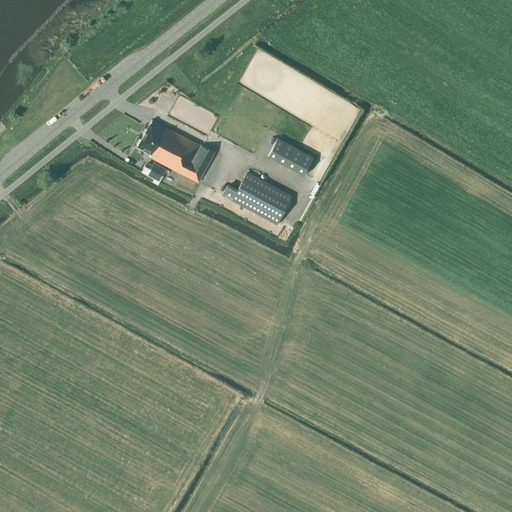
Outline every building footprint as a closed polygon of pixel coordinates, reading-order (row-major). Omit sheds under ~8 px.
[(262,100),(253,134),(265,137),(274,103),(262,100)] [(126,113),(136,119),(141,110),(131,104),(126,113)] [(150,153),(148,156),(198,182),(214,151),(151,119),(137,146),(150,153)] [(277,138),(267,156),(303,175),(312,157),(277,138)] [(153,162),(147,173),(159,180),(165,169),(153,162)] [(292,196),(246,171),(231,200),(276,225),(292,196)]
